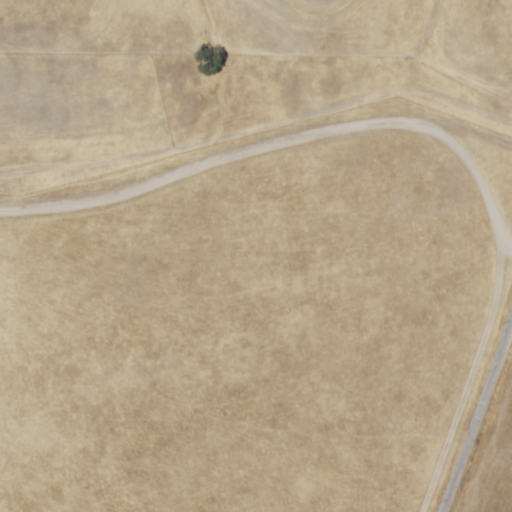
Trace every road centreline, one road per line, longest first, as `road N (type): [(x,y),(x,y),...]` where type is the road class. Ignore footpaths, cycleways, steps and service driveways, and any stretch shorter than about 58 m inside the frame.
road 1 (track): [(511,181),(387,128),(233,119),(0,191)]
road 2 (tertiary): [(511,317),(443,511)]
